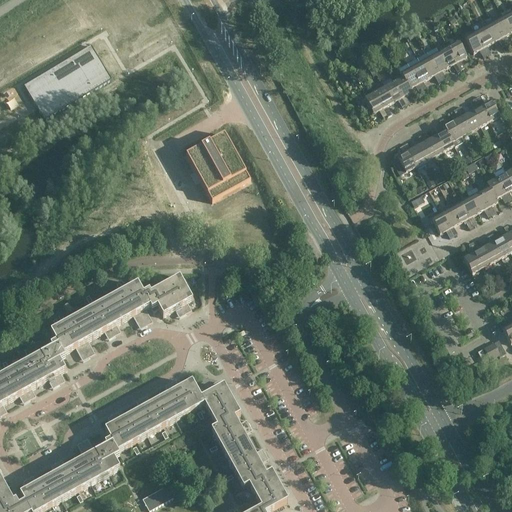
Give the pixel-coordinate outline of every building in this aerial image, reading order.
[(511,14),(503,20),(511,35),(511,34),(511,14)] [(511,35),(503,20),(494,25),(506,47),(510,45),(506,38),(511,35)] [(506,47),(494,25),(484,30),(493,45),(498,42),(502,49),(506,47)] [(493,45),(484,30),(475,35),(487,58),(491,55),(487,48),(493,45)] [(487,58),(475,35),(465,41),(473,56),(479,53),(483,60),(487,58)] [(467,60),(458,44),(448,50),(461,72),(465,70),(461,63),(467,60)] [(92,48),(24,88),(45,122),(111,81),(92,48)] [(461,72),(448,50),(439,55),(447,70),(453,67),(457,74),(461,72)] [(447,70),(439,55),(429,60),(442,82),(446,80),(442,73),(447,70)] [(442,82),(429,60),(420,66),(428,81),(434,78),(438,85),(442,82)] [(428,81),(420,66),(410,71),(423,93),(427,91),(423,84),(428,81)] [(423,93),(410,71),(400,76),(402,80),(403,80),(409,91),(410,91),(415,88),(419,95),(423,93)] [(412,95),(410,91),(409,91),(403,80),(402,80),(393,85),(406,107),(409,105),(406,98),(412,95)] [(406,107),(393,85),(384,90),(392,105),(398,102),(402,109),(406,107)] [(392,105),(384,90),(374,95),(387,117),(391,115),(387,108),(392,105)] [(387,117),(374,95),(365,101),(373,116),(379,113),(383,120),(387,117)] [(499,119),(491,103),(485,107),(481,100),(477,102),(490,124),(499,119)] [(490,124),(477,102),(473,104),(477,111),(472,114),(480,129),(490,124)] [(480,129),(472,114),(466,117),(462,110),(458,112),(471,135),(480,129)] [(471,135),(458,112),(455,115),(458,121),(453,125),(461,140),(471,135)] [(461,140),(453,125),(447,128),(443,121),(439,123),(441,127),(452,145),(461,140)] [(452,145),(441,127),(437,129),(441,136),(436,139),(444,154),(454,148),(452,145)] [(502,145),(510,141),(506,133),(498,137),(502,145)] [(444,154),(436,139),(430,142),(426,135),(422,137),(435,159),(444,154)] [(186,158),(189,163),(191,167),(194,172),(200,183),(202,187),(204,191),(208,197),(210,201),(212,205),(251,184),(225,137),(186,158)] [(435,159),(422,137),(418,139),(422,146),(417,149),(425,164),(435,159)] [(425,164),(417,149),(411,152),(407,145),(403,147),(416,170),(425,164)] [(416,170),(403,147),(400,150),(403,156),(391,163),(400,178),(416,170)] [(511,192),(511,186),(506,176),(503,170),(493,175),(496,181),(509,203),(511,201),(511,200),(509,194),(511,192)] [(509,203),(496,181),(486,186),(488,190),(489,190),(495,201),(496,201),(501,198),(505,205),(509,203)] [(498,205),(496,201),(495,201),(489,190),(488,190),(479,195),(492,217),(496,215),(492,208),(498,205)] [(492,217),(479,195),(470,200),(478,216),(484,212),(488,219),(492,217)] [(472,228),(460,206),(457,200),(448,205),(451,211),(459,226),(465,223),(469,230),(472,228)] [(478,216),(470,200),(460,206),(472,228),(476,226),(473,219),(478,216)] [(459,226),(451,211),(441,216),(453,238),(457,236),(454,229),(459,226)] [(453,238),(441,216),(431,221),(440,237),(446,233),(450,240),(453,238)] [(511,235),(510,231),(508,228),(504,230),(507,237),(502,240),(511,255),(511,254),(511,235)] [(511,255),(502,240),(496,243),(492,236),(489,238),(501,260),(511,255)] [(501,260),(489,238),(485,240),(488,247),(483,250),(491,266),(501,260)] [(491,266),(483,250),(477,253),(473,247),(470,249),(482,271),(491,266)] [(482,271),(470,249),(466,251),(469,258),(463,261),(472,276),(482,271)] [(227,284),(224,278),(217,282),(221,288),(227,284)] [(193,303),(188,294),(180,280),(151,296),(149,293),(144,296),(143,296),(150,309),(153,314),(159,311),(163,319),(175,313),(179,320),(192,313),(188,306),(193,303)] [(150,309),(143,296),(144,296),(142,294),(139,288),(138,286),(109,302),(121,325),(133,319),(140,332),(153,325),(146,312),(150,309)] [(121,325),(109,302),(80,318),(93,341),(104,335),(108,342),(121,335),(117,328),(121,325)] [(64,357),(75,351),(83,364),(95,356),(88,344),(93,341),(80,318),(51,334),(56,344),(54,346),(50,347),(52,351),(24,366),(37,389),(48,383),(52,391),(65,384),(61,376),(66,373),(60,363),(63,361),(66,360),(64,357)] [(511,325),(509,321),(500,326),(511,347),(511,346),(511,325)] [(506,356),(500,345),(499,343),(484,351),(490,363),(499,358),(500,360),(506,356)] [(37,389),(24,366),(0,379),(0,389),(8,405),(19,399),(23,406),(36,399),(32,392),(37,389)] [(240,418),(228,395),(224,388),(201,401),(192,384),(180,391),(176,382),(165,388),(169,397),(163,400),(176,423),(205,407),(217,430),(235,420),(235,421),(240,418)] [(8,405),(0,389),(0,419),(7,415),(3,408),(8,405)] [(176,423),(163,400),(151,407),(147,398),(136,404),(141,413),(134,416),(147,439),(176,423)] [(118,455),(135,446),(147,439),(134,416),(123,423),(118,414),(107,420),(112,428),(105,432),(111,442),(107,444),(105,446),(106,449),(95,455),(88,441),(77,447),(85,461),(78,464),(91,487),(120,471),(114,461),(117,460),(120,458),(118,455)] [(250,449),(244,438),(253,433),(247,422),(238,427),(235,421),(235,420),(217,430),(211,433),(227,462),(250,449)] [(266,477),(260,466),(268,462),(262,451),(254,456),(250,449),(227,462),(244,491),(249,488),(249,487),(266,478),(266,477)] [(91,487),(78,464),(67,471),(62,462),(51,468),(56,477),(50,480),(62,503),(91,487)] [(28,511),(24,504),(20,496),(12,501),(9,496),(1,481),(4,479),(0,472),(0,511),(28,511)] [(273,511),(288,504),(272,474),(266,477),(266,478),(249,487),(249,488),(258,505),(261,510),(257,511),(273,511)] [(46,511),(62,503),(50,480),(38,487),(33,478),(22,484),(27,493),(20,496),(24,504),(28,511),(46,511)] [(168,488),(143,502),(148,511),(152,511),(174,500),(168,488)]
